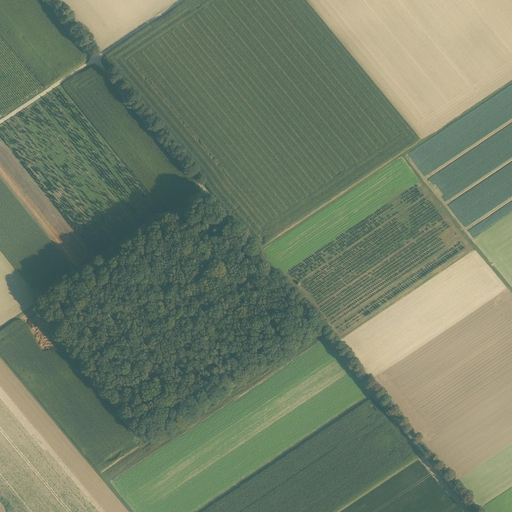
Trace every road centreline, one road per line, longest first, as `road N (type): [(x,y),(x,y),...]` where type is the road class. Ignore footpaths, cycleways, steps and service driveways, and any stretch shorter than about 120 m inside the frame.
road 1 (track): [(95,58),(474,511)]
road 2 (track): [(256,251),(511,81)]
road 3 (track): [(205,190),(0,328)]
